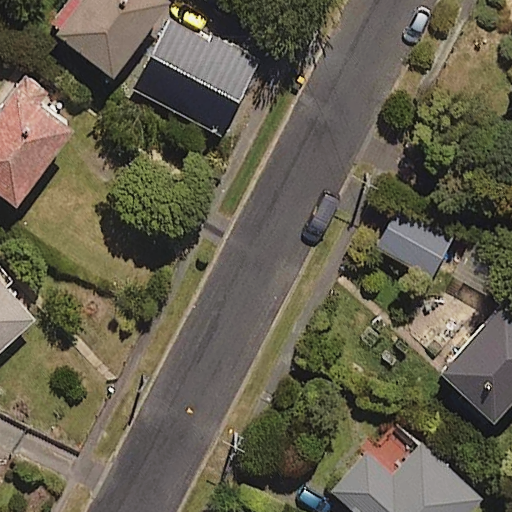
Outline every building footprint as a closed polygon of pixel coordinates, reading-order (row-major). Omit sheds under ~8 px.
[(152,0),(57,0),(49,10),(110,56),(152,0)] [(75,104),(19,61),(0,84),(0,174),(13,185),(75,104)] [(452,228),(394,201),(374,242),(432,269),(452,228)] [(503,264),(465,244),(451,268),(489,289),(503,264)] [(0,331),(31,301),(0,269),(0,331)] [(511,381),(511,293),(502,285),(439,359),(492,404),(511,381)] [(363,511),(468,511),(461,505),(479,485),(406,421),(379,451),(366,440),(329,481),(363,511)]
